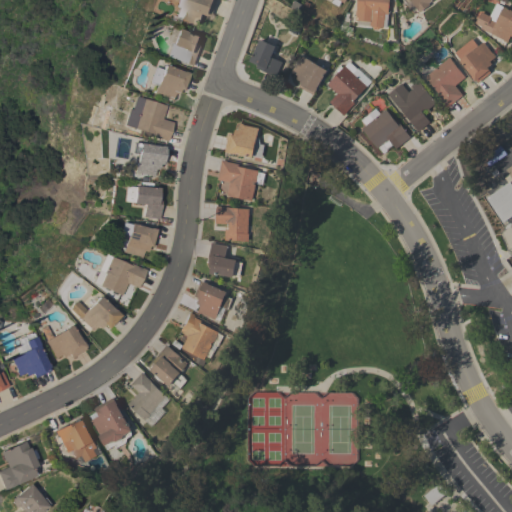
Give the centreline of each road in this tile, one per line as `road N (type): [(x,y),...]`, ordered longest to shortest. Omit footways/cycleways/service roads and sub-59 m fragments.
road 1 (residential): [(247,0),(195,147),(180,262),(160,307),(129,351),(85,386),(0,424)]
road 2 (residential): [(217,83),(301,122),(385,194),(416,241),(476,397),(511,449)]
road 3 (residential): [(385,194),(511,89)]
